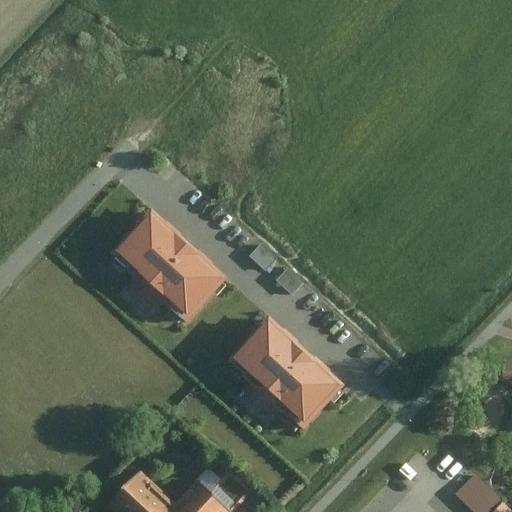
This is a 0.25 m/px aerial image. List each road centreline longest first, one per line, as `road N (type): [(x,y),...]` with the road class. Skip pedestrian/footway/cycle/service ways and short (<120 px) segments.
road 1 (residential): [(373,387),(121,154)]
road 2 (residential): [(0,282),(121,154)]
road 3 (residential): [(121,154),(199,72),(241,55)]
